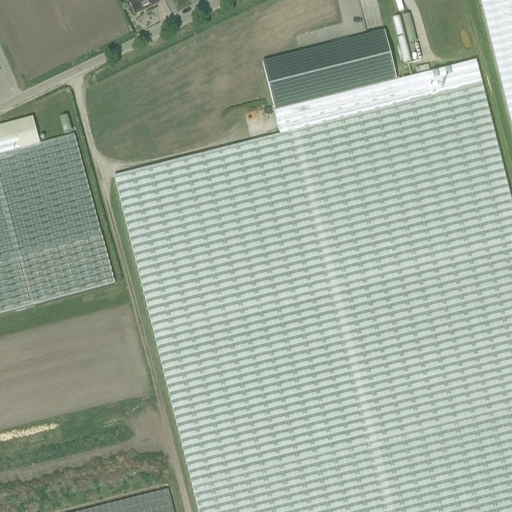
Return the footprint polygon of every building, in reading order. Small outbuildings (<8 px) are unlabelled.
[(129,0),(128,1),(135,16),(158,5),(156,0),(129,0)] [(511,0),(480,0),(511,127),(511,0)] [(411,15),(394,19),(402,60),(410,59),(407,43),(416,42),(411,15)] [(511,511),(511,205),(476,63),(397,82),(385,34),(263,64),(275,113),(274,113),(280,137),(114,178),(192,489),(198,511),(511,511)] [(417,76),(429,72),(428,66),(415,70),(417,76)] [(63,133),(71,132),(69,117),(61,118),(63,133)] [(0,315),(115,285),(103,241),(74,136),(40,145),(36,129),(33,119),(0,128),(0,315)] [(84,511),(173,511),(168,491),(84,511)]
